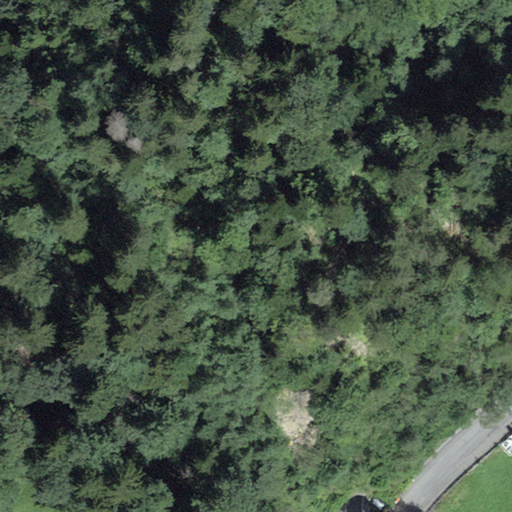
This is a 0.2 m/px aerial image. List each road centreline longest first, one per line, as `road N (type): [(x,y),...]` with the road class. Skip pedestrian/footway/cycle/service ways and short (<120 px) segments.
road 1 (secondary): [(346,498),(325,0)]
road 2 (unclassified): [(410,511),(511,407)]
